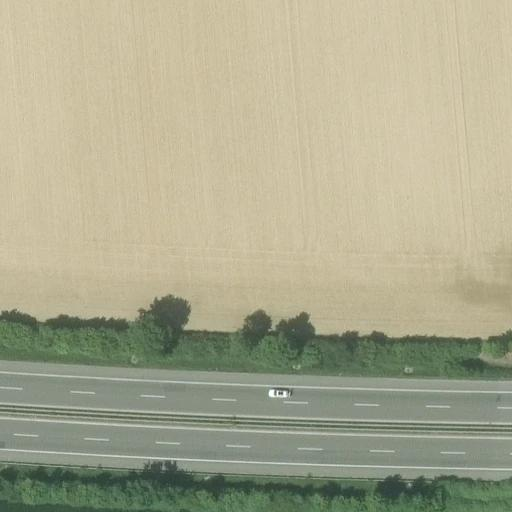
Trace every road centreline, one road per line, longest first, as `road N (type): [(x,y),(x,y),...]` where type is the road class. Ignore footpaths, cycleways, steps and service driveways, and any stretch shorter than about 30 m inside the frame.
road 1 (motorway): [(0,435),(511,454)]
road 2 (motorway): [(511,408),(0,390)]
